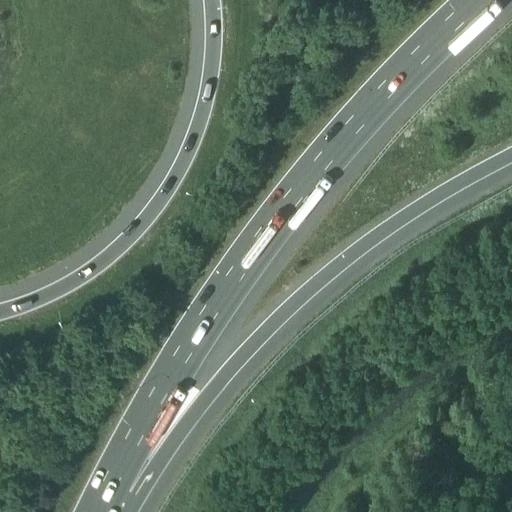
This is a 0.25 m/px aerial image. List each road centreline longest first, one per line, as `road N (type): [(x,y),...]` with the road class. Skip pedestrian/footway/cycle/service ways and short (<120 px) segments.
road 1 (motorway): [(107,485),(182,351),(288,203),(381,94),(478,0)]
road 2 (motorway): [(107,485),(313,285),(392,223),(511,155)]
road 3 (motorway): [(213,0),(210,84),(194,143),(166,196),(101,267),(0,314)]
